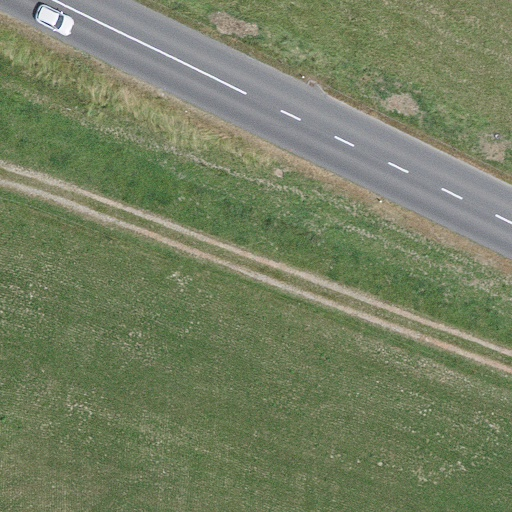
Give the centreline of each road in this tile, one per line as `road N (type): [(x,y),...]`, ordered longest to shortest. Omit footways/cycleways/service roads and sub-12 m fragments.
road 1 (track): [(0,171),(511,363)]
road 2 (secondary): [(55,0),(511,223)]
